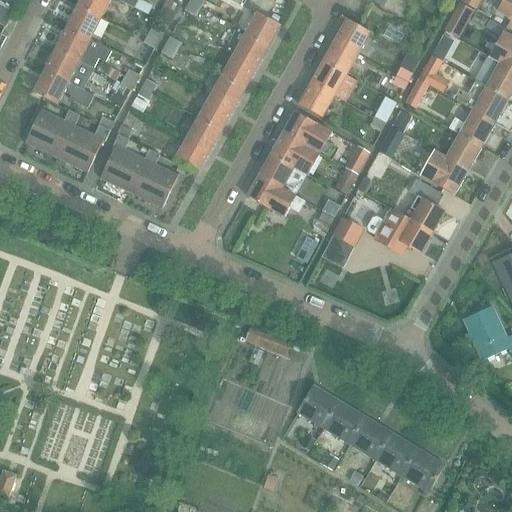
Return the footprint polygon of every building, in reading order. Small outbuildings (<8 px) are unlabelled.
[(81,0),(78,8),(102,20),(111,0),(81,0)] [(115,0),(135,10),(139,0),(115,0)] [(166,0),(162,9),(174,15),(182,0),(166,0)] [(191,0),(185,12),(196,18),(204,2),(200,0),(191,0)] [(372,0),(372,2),(397,16),(406,0),(372,0)] [(463,0),(461,4),(476,12),(482,0),(463,0)] [(511,0),(503,0),(501,4),(496,13),(510,21),(511,22),(511,0)] [(0,5),(0,26),(6,29),(14,15),(0,5)] [(445,32),(459,40),(474,12),(460,5),(445,32)] [(78,8),(67,29),(91,41),(102,20),(78,8)] [(162,9),(156,21),(168,27),(174,16),(162,9)] [(250,10),(237,33),(269,51),(269,50),(281,28),(250,10)] [(335,44),(358,57),(370,35),(347,22),(335,44)] [(67,29),(56,51),(94,70),(99,61),(106,65),(112,53),(91,42),(91,41),(67,29)] [(148,38),(159,44),(164,36),(153,30),(148,38)] [(237,33),(224,57),(255,74),(257,71),(269,51),(237,33)] [(511,39),(504,35),(490,60),(500,66),(511,72),(511,39)] [(155,52),(159,44),(148,38),(144,46),(155,52)] [(166,47),(176,53),(181,44),(171,38),(166,47)] [(346,78),(358,57),(335,44),(323,64),(346,78)] [(172,61),(176,53),(166,47),(161,55),(172,61)] [(437,47),(432,57),(443,63),(449,54),(437,47)] [(56,51),(45,73),(69,85),(84,92),(94,71),(94,70),(56,51)] [(224,57),(211,81),(242,98),(255,74),(224,57)] [(432,57),(418,82),(442,95),(449,83),(436,76),(443,63),(432,57)] [(490,60),(476,84),(508,102),(511,95),(511,72),(500,66),(490,60)] [(335,98),(346,78),(323,64),(311,85),(335,98)] [(392,85),(404,91),(412,76),(400,69),(392,85)] [(125,80),(136,86),(140,78),(129,72),(125,80)] [(45,73),(34,95),(58,107),(65,93),(71,96),(69,100),(87,110),(94,97),(84,92),(69,85),(45,73)] [(131,94),(136,86),(125,80),(120,88),(131,94)] [(143,90),(153,95),(158,86),(147,81),(143,90)] [(211,81),(198,105),(228,122),(233,113),(242,98),(211,81)] [(419,82),(406,106),(416,111),(428,88),(419,82)] [(459,91),(454,101),(474,112),(473,113),(495,125),(508,102),(476,84),(469,97),(459,91)] [(322,120),(335,98),(311,85),(299,107),(322,120)] [(142,115),(153,95),(143,90),(132,109),(142,115)] [(122,109),(128,98),(115,91),(109,102),(122,109)] [(198,105),(185,129),(214,146),(222,134),(228,122),(198,105)] [(379,109),(373,120),(384,126),(390,116),(379,109)] [(57,159),(77,116),(69,112),(64,123),(41,112),(26,144),(57,159)] [(98,126),(99,127),(110,133),(109,132),(117,117),(108,113),(105,119),(102,118),(98,126)] [(392,128),(403,134),(412,119),(401,113),(392,128)] [(456,120),(450,130),(460,136),(460,137),(482,149),(495,125),(473,113),(466,126),(456,120)] [(295,114),(283,135),(329,161),(335,150),(326,145),(332,135),(295,114)] [(110,133),(99,127),(94,137),(75,128),(80,117),(77,116),(57,159),(88,174),(103,143),(105,144),(110,133)] [(373,120),(369,127),(381,134),(384,126),(373,120)] [(117,136),(119,137),(128,141),(132,132),(122,127),(117,136)] [(185,129),(173,153),(202,169),(210,155),(214,146),(185,129)] [(380,155),(392,162),(406,137),(393,130),(380,155)] [(283,135),(271,157),(294,170),(308,177),(320,157),(329,162),(329,161),(283,135)] [(130,142),(128,141),(119,137),(113,148),(116,149),(101,180),(132,195),(152,153),(149,152),(145,162),(125,152),(130,142)] [(460,137),(447,160),(468,173),(482,149),(460,137)] [(345,170),(356,177),(357,176),(359,177),(370,155),(358,148),(345,170)] [(152,153),(132,195),(162,210),(178,178),(155,167),(160,157),(152,153)] [(436,154),(422,179),(455,197),(468,173),(447,160),(436,154)] [(271,157),(259,177),(283,191),(293,197),(297,189),(287,183),(294,170),(271,157)] [(346,197),(356,177),(345,170),(334,192),(335,191),(346,197)] [(259,177),(247,199),(284,219),(289,210),(298,215),(305,203),(293,197),(283,191),(259,177)] [(364,180),(357,192),(364,196),(371,183),(364,180)] [(402,217),(433,235),(445,214),(436,208),(443,196),(415,180),(407,193),(418,199),(412,209),(407,207),(402,217)] [(327,205),(323,213),(334,220),(338,210),(327,205)] [(261,208),(250,229),(302,256),(313,234),(261,208)] [(433,235),(402,217),(390,210),(383,222),(376,218),(372,219),(367,229),(368,233),(375,237),(373,240),(402,257),(408,248),(421,256),(433,235)] [(323,213),(312,232),(323,238),(334,220),(323,213)] [(333,237),(355,249),(365,231),(343,219),(333,237)] [(334,269),(387,289),(396,267),(343,247),(334,269)] [(511,257),(496,265),(511,299),(511,257)] [(511,336),(506,339),(493,309),(465,322),(483,362),(511,350),(511,352),(511,336)] [(249,318),(245,326),(289,343),(292,335),(249,318)] [(245,342),(287,358),(291,346),(250,331),(245,342)] [(325,431),(341,404),(314,388),(299,414),(324,430),(325,431)] [(351,446),(367,419),(341,404),(325,431),(324,430),(316,443),(325,448),(333,435),(351,446)] [(377,461),(393,435),(367,419),(351,446),(377,461)] [(403,477),(419,450),(393,435),(377,461),(403,477)] [(419,450),(403,477),(429,493),(445,466),(419,450)] [(268,460),(264,473),(276,476),(280,463),(268,460)] [(293,479),(298,467),(285,462),(280,474),(293,479)] [(4,472),(0,482),(0,496),(8,499),(16,476),(4,472)]
